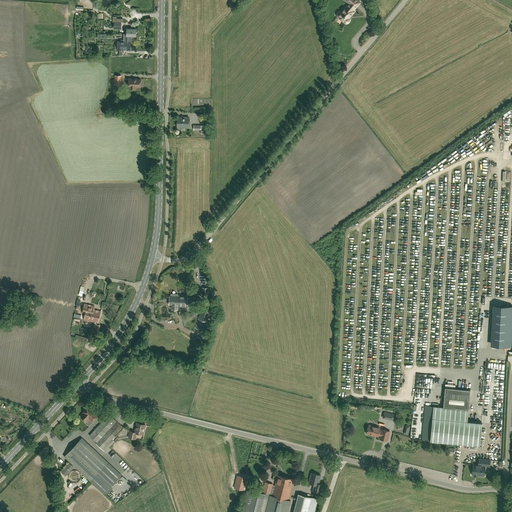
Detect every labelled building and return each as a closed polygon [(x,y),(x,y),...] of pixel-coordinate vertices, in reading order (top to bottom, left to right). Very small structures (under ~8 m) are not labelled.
[(338,12),(337,12),(336,13),(336,14),(336,15),(337,15),(339,17),(345,22),(346,23),(347,23),(348,22),(349,22),(349,21),(349,20),(349,19),(349,18),(348,18),(354,11),(353,10),(360,2),(356,0),(345,0),(350,4),(348,6),(347,6),(341,12),(340,12),(340,11),(339,11),(338,11),(338,12)] [(127,29),(127,34),(124,34),(124,38),(129,38),(129,35),(136,36),(136,29),(127,29)] [(129,41),(129,38),(124,38),(124,40),(121,40),(121,41),(117,41),(117,43),(115,43),(114,49),(131,50),(131,41),(129,41)] [(111,84),(114,84),(121,85),(122,75),(114,75),(114,79),(112,79),(111,84)] [(134,79),(133,79),(129,78),(128,86),(130,87),(130,89),(135,89),(135,87),(140,87),(141,84),(141,83),(141,81),(141,80),(134,79)] [(177,117),(177,122),(177,127),(189,128),(189,117),(177,117)] [(209,125),(207,125),(201,125),(194,125),(194,130),(201,131),(201,133),(209,134),(209,125)] [(190,298),(187,298),(187,295),(178,295),(178,294),(171,294),(171,296),(170,296),(169,305),(171,305),(171,309),(178,309),(178,308),(187,309),(187,306),(190,306),(190,301),(196,301),(196,297),(190,297),(190,298)] [(98,323),(101,311),(94,309),(94,306),(85,303),(83,311),(85,312),(84,319),(88,320),(87,323),(92,324),(92,321),(95,322),(92,334),(97,335),(99,325),(97,324),(97,322),(98,323)] [(511,347),(511,338),(511,306),(495,305),(493,346),(511,347)] [(203,306),(199,318),(207,320),(211,308),(203,306)] [(433,406),(430,441),(480,446),(482,423),(467,421),(468,409),(463,409),(464,389),(444,387),(444,393),(443,407),(433,406)] [(92,420),(97,415),(89,407),(83,412),(84,413),(81,416),(86,421),(89,417),(92,420)] [(394,421),(396,415),(384,412),(383,418),(394,421)] [(102,449),(115,434),(123,426),(109,414),(90,435),(97,442),(96,443),(102,449)] [(143,434),(146,424),(137,422),(135,432),(130,431),(129,437),(136,439),(137,433),(143,434)] [(387,440),(389,431),(382,429),(382,430),(379,430),(380,428),(369,425),(367,433),(378,436),(378,435),(381,435),(380,439),(387,440)] [(65,456),(70,461),(104,493),(121,474),(108,462),(82,438),(65,456)] [(484,476),(485,465),(490,466),(490,460),(479,459),(478,465),(473,464),(472,475),(484,476)] [(71,463),(62,471),(66,476),(75,467),(71,463)] [(320,493),(322,486),(322,484),(319,483),(320,475),(311,473),(309,483),(314,484),(313,491),(320,493)] [(237,474),(234,485),(242,487),(245,476),(237,474)] [(242,511),(286,511),(289,503),(285,502),(285,499),(288,500),(292,484),(291,484),(292,479),(278,475),(277,480),(276,480),(274,488),(271,487),(272,484),(265,482),(262,493),(272,496),(271,499),(248,493),(242,511)] [(293,511),(314,511),(318,499),(299,494),(293,511)]
